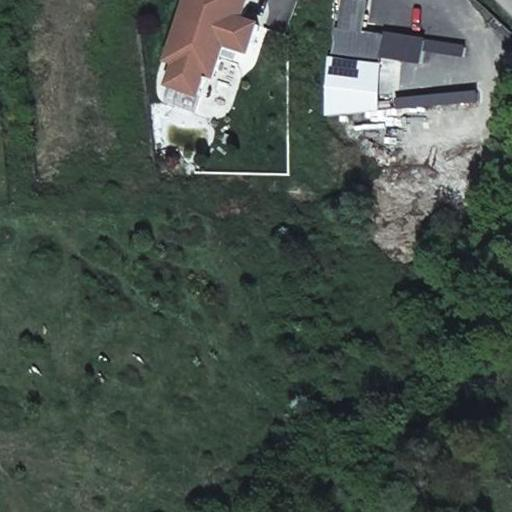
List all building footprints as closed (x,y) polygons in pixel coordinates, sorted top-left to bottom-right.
[(259,0),(195,0),(173,58),(182,61),(171,88),(202,100),(212,73),(220,76),(225,65),(216,61),(221,47),(253,59),(264,32),(247,25),(259,0)] [(337,27),(334,55),(382,62),(385,35),(366,32),(368,2),(354,0),(343,0),(341,27),(337,27)] [(230,50),(221,47),(216,61),(224,65),(230,50)] [(384,63),(382,62),(334,55),(330,54),(327,114),(383,102),(384,63)] [(182,61),(173,58),(171,64),(179,68),(182,61)] [(220,76),(212,73),(210,79),(218,82),(220,76)]
